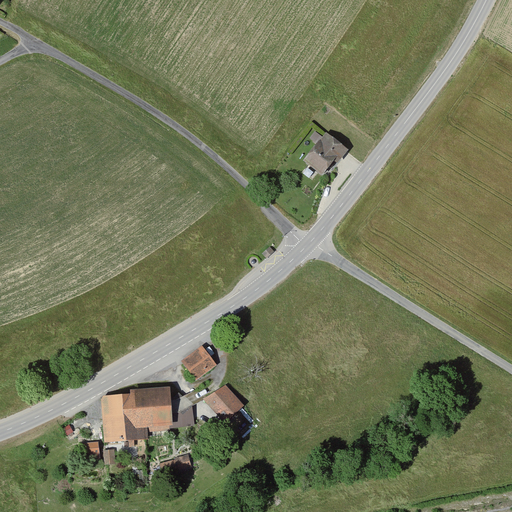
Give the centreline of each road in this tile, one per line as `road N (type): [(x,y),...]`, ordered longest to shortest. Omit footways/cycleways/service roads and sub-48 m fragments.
road 1 (tertiary): [(0,445),(182,346),(309,241)]
road 2 (unclassified): [(39,47),(166,120),(309,241)]
road 3 (tertiary): [(309,241),(491,0)]
road 4 (unclassified): [(511,370),(309,241)]
